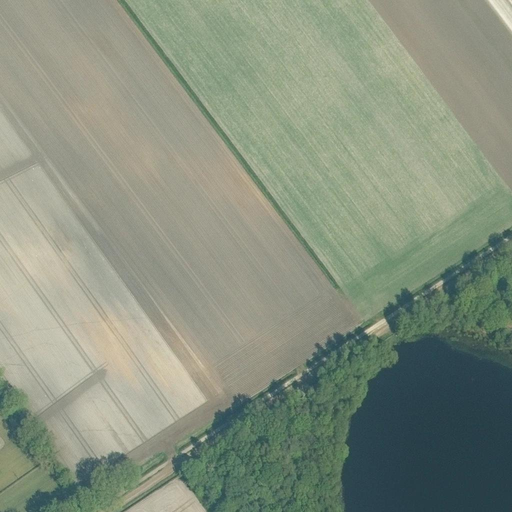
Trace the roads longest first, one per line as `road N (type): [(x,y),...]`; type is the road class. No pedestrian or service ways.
road 1 (track): [(225,434),(436,295)]
road 2 (track): [(108,511),(225,434)]
